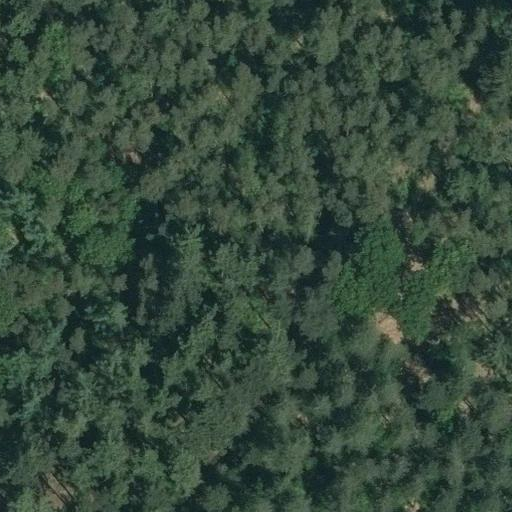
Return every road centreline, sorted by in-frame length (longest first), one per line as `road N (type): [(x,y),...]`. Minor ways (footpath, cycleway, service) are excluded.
road 1 (track): [(180,511),(251,413),(398,240),(511,16)]
road 2 (track): [(0,174),(94,198),(511,403)]
